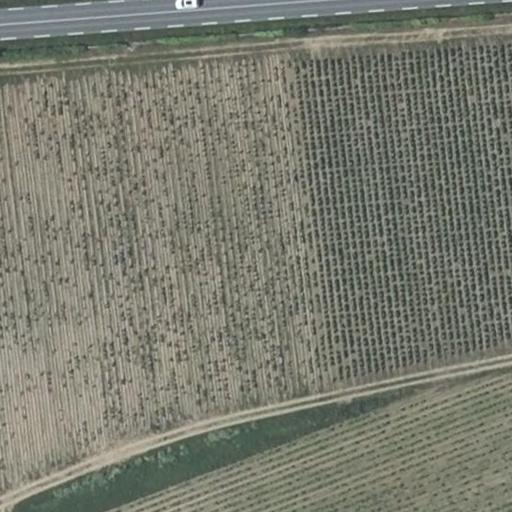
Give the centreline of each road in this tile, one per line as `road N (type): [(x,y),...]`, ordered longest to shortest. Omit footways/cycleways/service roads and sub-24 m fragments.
road 1 (track): [(0,501),(180,433),(511,360)]
road 2 (secondary): [(0,27),(377,0)]
